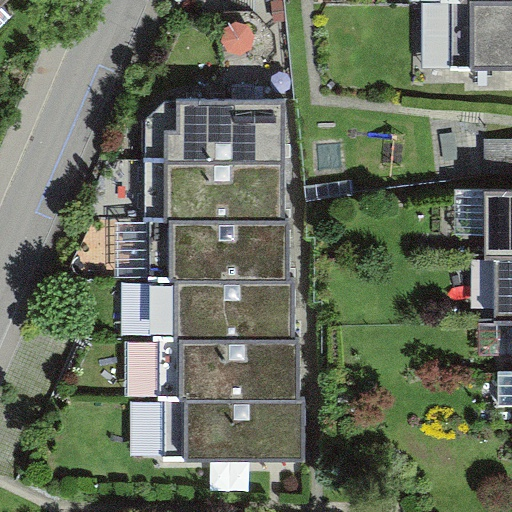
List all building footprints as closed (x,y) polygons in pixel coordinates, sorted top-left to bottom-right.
[(0,0),(0,22),(23,0),(0,0)] [(473,77),(473,13),(445,13),(444,0),(418,0),(419,77),(473,77)] [(511,0),(478,0),(479,3),(493,3),(493,76),(511,75),(511,0)] [(285,106),(162,113),(182,466),(305,459),(285,106)] [(511,199),(499,200),(499,320),(511,320),(511,199)]
